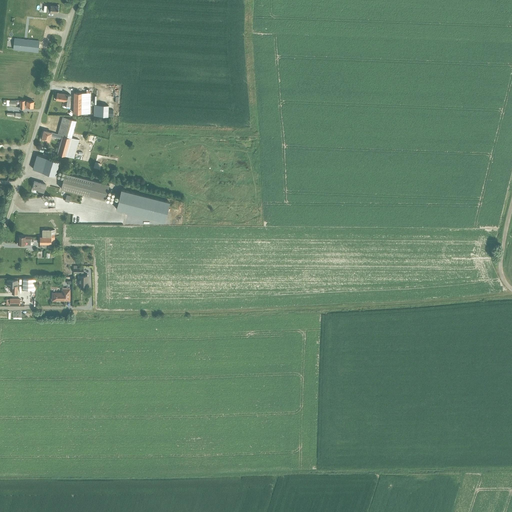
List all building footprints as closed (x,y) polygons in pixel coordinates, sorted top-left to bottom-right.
[(48,5),(47,8),(50,8),(50,12),(58,13),(58,6),(48,5)] [(39,41),(14,38),(13,49),(38,52),(39,41)] [(57,93),(56,100),(64,101),(64,104),(69,105),(71,95),(65,94),(65,95),(57,93)] [(74,99),(73,114),(90,114),(90,93),(74,93),(74,99)] [(95,105),(94,116),(108,116),(108,110),(108,105),(95,105)] [(71,138),(76,121),(63,117),(58,135),(44,131),(43,136),(42,136),(41,138),(42,139),(41,139),(49,142),(50,136),(62,140),(57,153),(73,158),(79,140),(71,138)] [(55,175),(60,161),(49,158),(42,156),(37,154),(35,160),(34,160),(33,163),(34,163),(33,168),(55,175)] [(109,185),(65,173),(61,188),(105,200),(109,185)] [(38,191),(43,192),(46,185),(34,181),(32,188),(33,188),(32,189),(36,190),(36,189),(38,190),(38,191)] [(121,189),(116,208),(165,221),(169,202),(121,189)] [(43,237),(40,237),(40,248),(55,248),(55,237),(52,237),(52,230),(43,230),(43,237)] [(18,244),(25,244),(31,244),(31,236),(19,236),(18,244)] [(83,272),(84,272),(84,268),(77,268),(77,266),(74,266),(74,272),(80,272),(80,275),(80,285),(89,284),(89,275),(83,275),(83,272)] [(23,278),(23,289),(35,290),(36,279),(23,278)] [(7,286),(12,291),(12,293),(17,293),(18,280),(8,280),(7,286)] [(53,299),(56,299),(56,300),(56,302),(60,302),(60,300),(60,299),(66,299),(66,300),(69,300),(69,290),(62,290),(62,293),(53,293),(53,299)]
